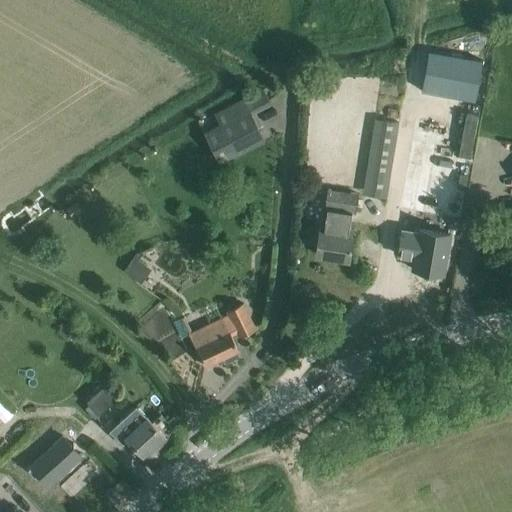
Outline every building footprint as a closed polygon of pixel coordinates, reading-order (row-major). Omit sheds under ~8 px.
[(478,57),(428,49),(421,91),(470,100),(478,57)] [(265,100),(259,89),(240,100),(239,98),(213,112),(220,124),(204,132),(219,161),(263,138),(248,109),(265,100)] [(505,129),(507,111),(489,109),(486,126),(505,129)] [(375,147),(370,168),(393,173),(398,151),(375,147)] [(451,166),(443,206),(458,208),(465,169),(451,166)] [(354,212),(356,193),(327,189),(325,207),(326,208),(324,219),(320,219),(315,253),(348,258),(353,224),(349,223),(351,211),(354,212)] [(401,230),(397,255),(413,258),(411,269),(442,274),(449,234),(418,229),(418,233),(401,230)] [(238,336),(255,328),(242,303),(226,311),(227,314),(189,332),(204,366),(222,357),(224,362),(238,356),(235,351),(237,350),(230,335),(236,332),(238,336)] [(100,414),(108,406),(119,397),(100,380),(91,390),(96,395),(90,402),(100,414)] [(136,405),(110,429),(114,433),(122,441),(127,437),(143,455),(164,435),(136,405)] [(65,468),(84,448),(76,441),(57,460),(65,468)] [(100,470),(89,458),(60,486),(71,497),(100,470)]
